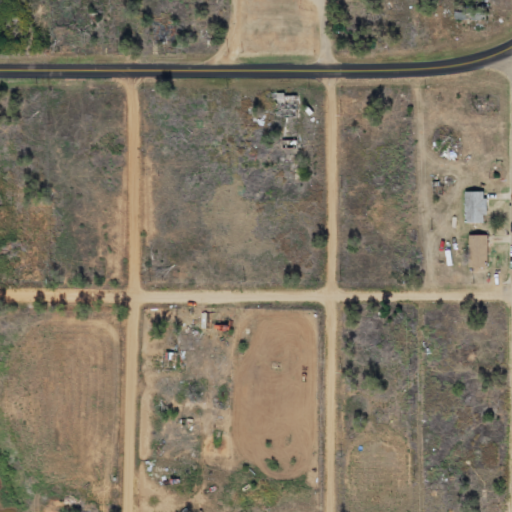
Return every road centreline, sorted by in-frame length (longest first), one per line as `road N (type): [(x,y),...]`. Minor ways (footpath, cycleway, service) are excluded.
road 1 (secondary): [(511,48),(426,70),(0,70)]
road 2 (residential): [(333,511),(327,0)]
road 3 (residential): [(511,297),(0,296)]
road 4 (residential): [(134,511),(135,71)]
